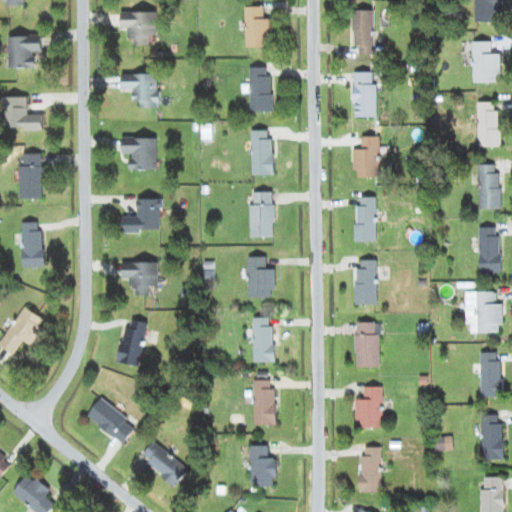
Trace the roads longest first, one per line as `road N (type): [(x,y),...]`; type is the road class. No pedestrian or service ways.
road 1 (residential): [(314,511),(311,0)]
road 2 (residential): [(31,414),(65,365),(80,312),(78,0)]
road 3 (residential): [(151,511),(0,388)]
